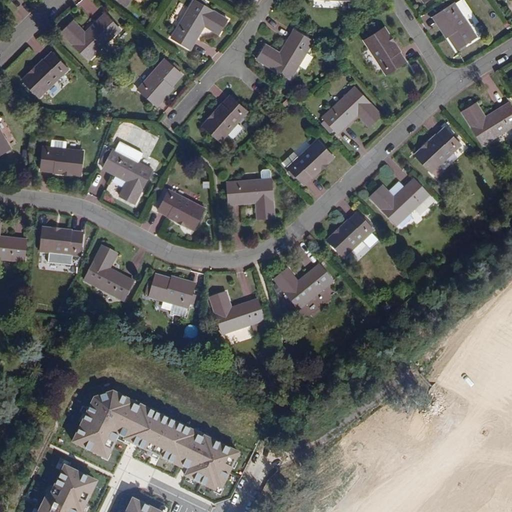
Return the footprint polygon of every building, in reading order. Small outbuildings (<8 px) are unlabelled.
[(227,20),(193,0),(171,38),(190,49),(204,26),(218,35),(227,20)] [(450,33),(447,35),(456,49),(476,37),(454,3),(438,14),(450,33)] [(120,30),(105,14),(85,33),(74,21),(61,33),(88,61),(120,30)] [(435,16),(447,35),(450,33),(438,14),(435,16)] [(405,61),(383,28),(364,41),(386,74),(405,61)] [(312,40),(294,30),(280,53),(265,45),(257,60),(290,79),(312,40)] [(67,69),(51,53),(22,81),(38,97),(67,69)] [(168,85),(170,87),(181,74),(164,59),(137,90),(152,103),(168,85)] [(155,105),(170,87),(168,85),(152,103),(155,105)] [(329,133),(333,129),(337,133),(357,114),(369,127),(381,116),(355,87),(322,118),(325,120),(321,124),(329,133)] [(247,111),(229,96),(203,126),(220,142),(247,111)] [(511,125),(511,109),(507,102),(485,117),(475,103),(461,112),(482,145),(511,125)] [(460,145),(444,128),(415,156),(431,173),(460,145)] [(0,154),(10,148),(0,131),(0,154)] [(50,148),(43,147),(40,171),(81,175),(83,151),(65,149),(66,142),(51,140),(50,148)] [(333,158),(317,140),(287,167),(290,170),(288,172),(296,181),(298,179),(303,185),(333,158)] [(121,154),(112,149),(111,152),(108,150),(102,162),(105,164),(102,169),(126,181),(119,196),(134,204),(152,169),(138,162),(142,153),(126,145),(121,154)] [(262,180),(226,182),(228,204),(255,202),(256,219),(274,218),(271,179),(270,171),(268,170),(263,170),(261,172),(262,180)] [(432,200),(428,196),(413,179),(393,198),(382,187),(370,198),(396,226),(414,209),(418,214),(420,213),(432,202),(432,200)] [(204,209),(168,190),(157,211),(193,230),(204,209)] [(361,220),(356,215),(326,242),(342,259),(372,232),(370,230),(373,227),(364,218),(361,220)] [(0,222),(0,220),(0,258),(24,261),(26,240),(0,237),(0,222)] [(82,233),(43,229),(40,252),(80,256),(82,233)] [(115,253),(101,246),(83,280),(123,301),(132,281),(108,269),(115,253)] [(332,282),(318,265),(297,282),(287,269),(274,280),(298,310),(332,282)] [(170,284),(172,280),(155,275),(150,291),(146,290),(145,295),(149,296),(148,297),(172,304),(187,308),(187,309),(193,290),(170,284)] [(194,286),(172,280),(170,284),(193,290),(194,286)] [(221,335),(264,321),(257,300),(231,308),(226,293),(209,298),(221,335)] [(187,308),(172,304),(169,315),(172,316),(173,315),(180,317),(180,318),(184,319),(187,308)] [(230,344),(254,336),(251,327),(227,335),(230,344)] [(94,397),(71,443),(110,462),(121,438),(189,471),(185,479),(222,496),(244,452),(115,389),(94,397)] [(85,511),(100,482),(64,465),(41,511),(85,511)] [(163,511),(133,498),(126,511),(163,511)]
